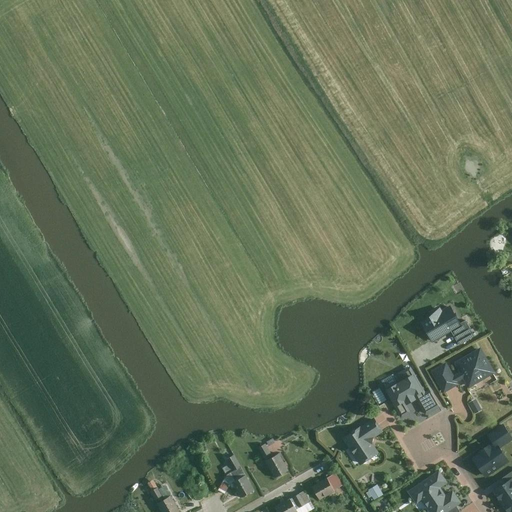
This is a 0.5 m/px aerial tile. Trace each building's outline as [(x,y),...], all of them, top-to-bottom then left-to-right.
[(454,305),(424,322),(433,338),(463,321),(454,305)] [(452,329),(460,343),(475,333),(467,320),(452,329)] [(481,349),(454,364),(468,388),(495,373),(481,349)] [(457,386),(445,364),(431,371),(443,393),(457,386)] [(397,384),(385,391),(401,419),(410,414),(406,407),(416,400),(425,415),(439,407),(430,390),(425,393),(410,367),(393,376),(397,384)] [(473,402),(479,412),(485,409),(479,398),(473,402)] [(373,419),(342,440),(359,466),(379,454),(370,441),(382,433),(373,419)] [(480,451),(472,457),(488,479),(508,464),(498,450),(510,441),(501,428),(476,447),(480,451)] [(272,458),(264,444),(257,449),(265,462),(272,458)] [(288,473),(278,455),(265,463),(275,480),(288,473)] [(240,467),(233,456),(226,460),(229,465),(222,469),(226,475),(240,467)] [(420,502),(427,511),(448,511),(456,507),(461,503),(453,492),(445,497),(440,489),(447,484),(439,471),(407,492),(416,505),(420,502)] [(335,475),(327,480),(333,491),(342,486),(335,475)] [(253,492),(244,477),(232,484),(240,499),(253,492)] [(492,492),(501,504),(511,496),(511,478),(511,479),(492,492)] [(327,480),(312,488),(318,499),(333,491),(327,480)] [(382,484),(369,489),(372,500),(386,495),(382,484)] [(156,490),(150,494),(160,511),(178,511),(180,511),(170,496),(163,501),(156,490)] [(310,502),(305,492),(293,498),(299,508),(310,502)] [(511,511),(511,496),(501,504),(505,511),(511,511)] [(295,511),(289,500),(275,508),(276,511),(295,511)]
